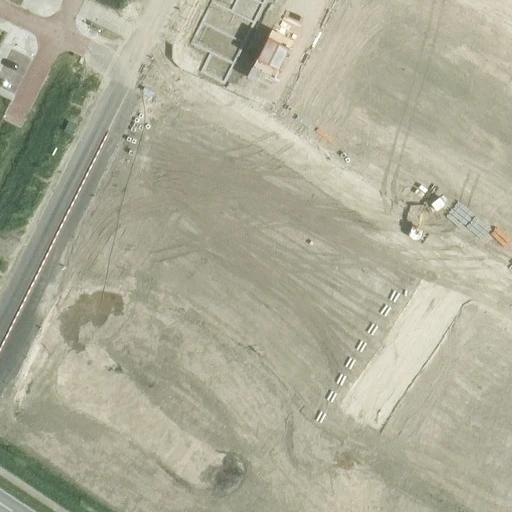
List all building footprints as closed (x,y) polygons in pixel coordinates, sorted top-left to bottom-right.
[(210,3),(201,22),(221,32),(244,43),(263,4),(254,0),(236,0),(231,11),(211,1),(210,3)] [(379,0),(377,4),(394,13),(400,0),(379,0)] [(400,0),(394,13),(411,21),(421,0),(400,0)] [(421,0),(411,21),(428,30),(443,0),(421,0)] [(447,0),(443,0),(428,30),(446,38),(461,7),(447,0)] [(461,7),(446,38),(463,47),(479,15),(461,7)] [(479,15),(463,47),(480,56),(496,24),(479,15)] [(201,22),(190,43),(210,53),(201,72),(224,83),(244,43),(221,32),(201,22)] [(511,32),(496,24),(480,56),(497,64),(511,34),(511,32)] [(511,34),(497,64),(511,71),(511,34)] [(323,57),(294,98),(306,105),(297,118),(315,131),(337,99),(321,88),(336,66),(323,57)] [(337,99),(315,131),(334,144),(342,131),(354,139),(382,98),(369,89),(354,111),(337,99)] [(382,98),(354,139),(365,146),(356,159),(374,172),(396,140),(380,129),(395,107),(382,98)] [(146,207),(161,213),(171,191),(157,185),(177,141),(145,126),(121,179),(152,193),(146,207)] [(396,140),(374,172),(393,185),(402,172),(413,180),(441,139),(429,131),(414,152),(396,140)] [(441,139),(413,180),(424,188),(415,200),(433,213),(456,181),(439,170),(454,148),(441,139)] [(229,196),(242,167),(203,149),(196,164),(185,159),(174,185),(186,190),(190,179),(229,196)] [(456,181),(433,213),(452,226),(461,213),(472,221),(500,180),(488,172),(473,193),(456,181)] [(294,202),(268,185),(237,229),(267,250),(254,268),(268,279),(303,228),(285,215),(294,202)] [(335,223),(306,264),(333,282),(361,241),(335,223)] [(228,249),(214,240),(189,277),(202,285),(228,249)] [(384,325),(417,279),(394,264),(386,276),(380,272),(356,306),(384,325)] [(445,350),(436,363),(463,381),(448,402),(460,411),(480,381),(469,373),(490,342),(464,324),(455,336),(452,334),(442,348),(445,350)] [(511,373),(497,395),(505,400),(502,404),(511,410),(511,373)]
